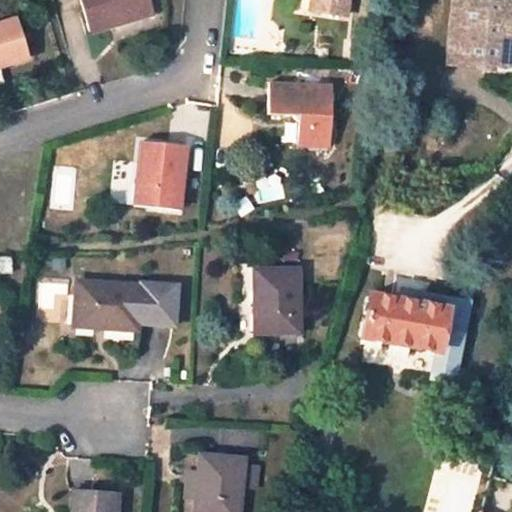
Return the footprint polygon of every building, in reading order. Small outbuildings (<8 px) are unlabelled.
[(147,0),(81,0),(91,33),(152,14),(147,0)] [(312,0),(311,12),(345,16),(347,0),(312,0)] [(511,3),(483,0),(455,0),(449,68),(485,72),(486,67),(511,69),(511,3)] [(16,20),(0,25),(0,85),(4,84),(0,70),(0,67),(29,58),(16,20)] [(370,48),(357,47),(356,59),(369,60),(370,48)] [(268,82),(268,116),(297,117),(297,148),(330,149),(332,85),(268,82)] [(186,147),(141,142),(134,207),(179,212),(186,147)] [(9,257),(0,257),(0,272),(10,272),(9,257)] [(297,271),(255,272),(256,333),(299,333),(297,271)] [(140,288),(76,283),(73,327),(137,333),(138,325),(140,288)] [(140,285),(140,288),(138,325),(174,328),(177,288),(140,285)] [(402,304),(368,298),(361,337),(459,354),(468,303),(404,293),(402,304)] [(102,332),(102,341),(131,342),(131,333),(102,332)] [(238,511),(242,459),(200,455),(195,511),(238,511)] [(115,511),(116,495),(72,492),(70,511),(115,511)]
